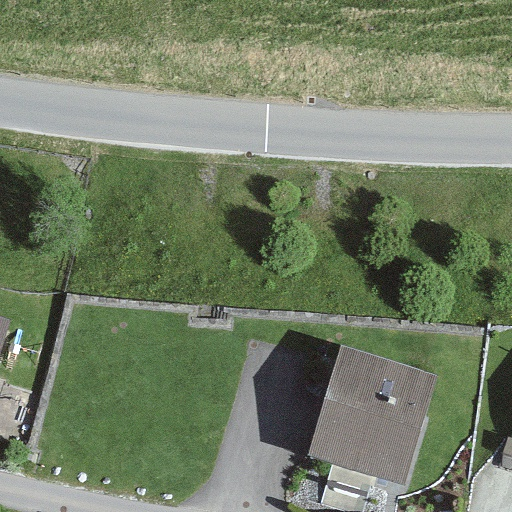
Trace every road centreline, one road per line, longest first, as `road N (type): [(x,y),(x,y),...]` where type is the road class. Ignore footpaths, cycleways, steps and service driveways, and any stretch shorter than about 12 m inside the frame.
road 1 (unclassified): [(0,102),(185,123),(511,137)]
road 2 (residential): [(120,511),(0,487)]
